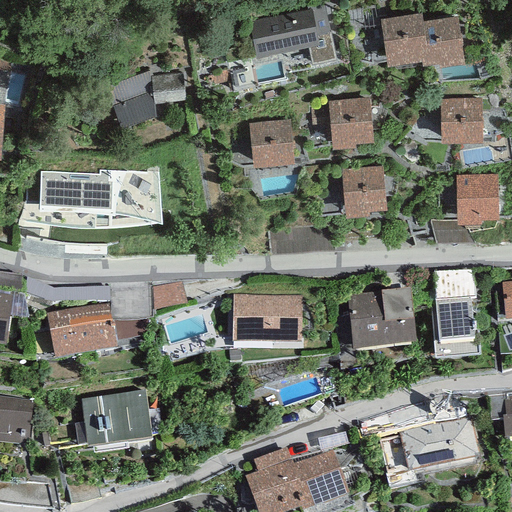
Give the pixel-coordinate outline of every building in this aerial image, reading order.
[(256,53),(319,40),(312,8),(249,21),(256,53)] [(421,12),(381,18),(387,63),(422,58),(420,46),(426,45),(422,19),(421,12)] [(458,15),(422,19),(426,45),(420,46),(422,58),(423,63),(438,61),(439,64),(464,61),(458,15)] [(151,72),(105,87),(121,128),(157,116),(155,104),(152,77),(151,72)] [(182,73),(152,77),(155,104),(186,100),(182,73)] [(369,97),(328,100),(329,106),(330,122),(332,146),(355,144),(354,140),(372,139),(369,97)] [(481,97),(440,98),(441,140),(482,139),(481,97)] [(330,122),(329,106),(311,108),(312,124),(330,122)] [(289,118),(249,123),(253,165),(294,161),(289,118)] [(121,162),(41,162),(41,202),(96,202),(96,220),(121,220),(121,162)] [(382,165),(341,169),(345,215),(369,213),(368,208),(386,207),(382,165)] [(498,174),(457,174),(457,220),(472,220),(477,220),(477,216),(498,216),(498,174)] [(472,242),(472,220),(457,220),(431,221),(437,243),(472,242)] [(331,226),(269,230),(270,252),(333,248),(331,226)] [(476,271),(432,276),(439,348),(476,344),(473,305),(479,304),(476,271)] [(0,295),(13,297),(13,291),(24,294),(21,277),(0,274),(0,295)] [(27,279),(26,295),(51,306),(110,303),(109,288),(54,290),(27,279)] [(181,283),(152,288),(154,312),(187,308),(181,283)] [(511,284),(502,285),(505,324),(511,323),(511,284)] [(32,321),(24,294),(13,291),(13,297),(10,319),(32,321)] [(411,291),(347,297),(353,356),(416,350),(411,291)] [(13,297),(0,295),(0,351),(6,352),(10,319),(13,297)] [(301,298),(233,297),(232,345),(300,347),(301,298)] [(88,309),(96,356),(116,352),(108,306),(88,309)] [(96,356),(88,309),(65,313),(74,360),(96,356)] [(74,360),(65,313),(46,317),(54,363),(74,360)] [(143,394),(81,402),(84,424),(87,447),(88,450),(150,442),(143,394)] [(31,401),(0,397),(0,444),(26,448),(31,401)] [(503,420),(505,443),(511,442),(511,398),(507,399),(507,402),(505,402),(506,420),(503,420)] [(429,419),(412,406),(384,416),(390,430),(405,425),(414,422),(429,419)] [(432,426),(399,433),(400,437),(408,472),(408,477),(480,463),(470,418),(457,421),(457,415),(429,419),(432,426)] [(78,448),(87,447),(84,424),(75,425),(78,448)] [(326,433),(328,446),(341,444),(343,462),(352,461),(348,430),(326,433)] [(408,472),(400,437),(375,443),(383,478),(408,472)] [(257,511),(298,511),(303,511),(308,509),(294,466),(291,467),(285,451),(254,462),(258,474),(246,478),(257,511)] [(332,453),(294,466),(308,509),(303,511),(306,511),(347,498),(332,453)]
